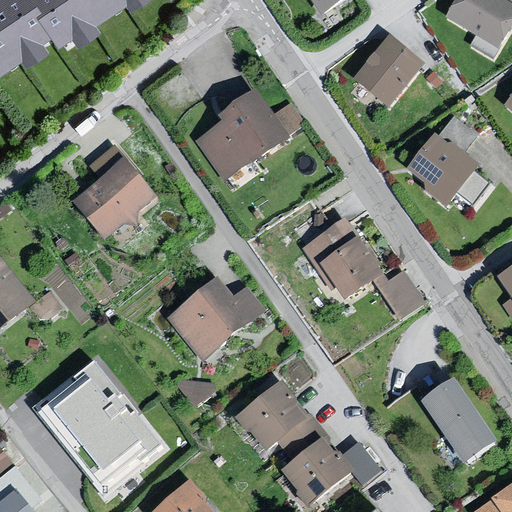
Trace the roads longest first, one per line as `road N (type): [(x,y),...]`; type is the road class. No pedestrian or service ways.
road 1 (residential): [(123,89),(425,511)]
road 2 (residential): [(299,76),(446,290)]
road 3 (residential): [(123,89),(0,190)]
road 4 (residential): [(241,0),(123,89)]
road 5 (residential): [(299,76),(415,0)]
road 6 (residential): [(0,416),(77,511)]
